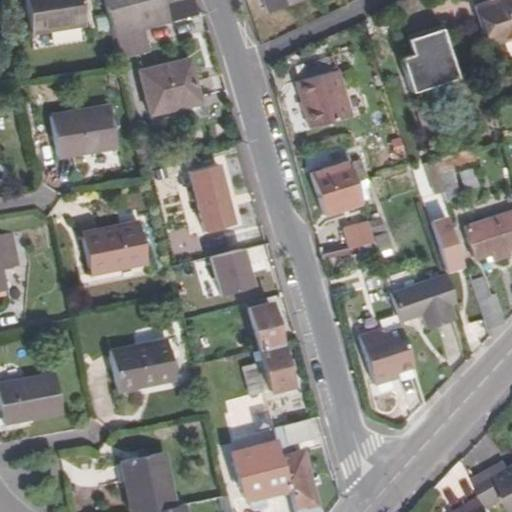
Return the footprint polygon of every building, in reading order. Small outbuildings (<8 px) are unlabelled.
[(83,27),(78,0),(23,0),(29,35),(83,27)] [(181,0),(163,6),(167,23),(196,14),(191,0),(181,0)] [(267,0),(271,13),(306,2),(305,0),(267,0)] [(511,0),(490,0),(491,2),(476,7),(489,46),(509,39),(508,36),(511,34),(511,0)] [(410,55),(399,58),(410,94),(458,79),(441,27),(405,38),(410,55)] [(116,63),(147,53),(141,30),(110,40),(116,63)] [(201,123),(197,104),(176,109),(174,102),(195,97),(185,59),(136,72),(148,124),(160,125),(169,124),(180,121),(187,117),(189,126),(201,123)] [(339,72),(297,84),(310,130),(353,117),(339,72)] [(197,104),(195,97),(174,102),(176,109),(197,104)] [(107,105),(46,117),(54,156),(115,144),(107,105)] [(472,198),(462,164),(477,159),(474,151),(433,164),(447,206),(472,198)] [(357,154),(346,157),(350,168),(355,186),(366,182),(357,154)] [(201,233),(234,226),(221,164),(187,171),(201,233)] [(363,211),(355,186),(350,168),(312,181),(325,222),(363,211)] [(493,252),(508,247),(511,245),(511,212),(465,226),(474,257),(493,252)] [(445,261),(458,258),(445,215),(434,218),(445,261)] [(139,219),(80,231),(91,276),(150,266),(139,219)] [(388,237),(384,223),(368,228),(373,241),(388,237)] [(18,232),(0,234),(0,294),(7,293),(5,273),(23,270),(18,232)] [(394,254),(389,239),(376,243),(379,256),(383,258),(394,254)] [(508,247),(493,252),(495,259),(510,255),(508,247)] [(380,262),(375,248),(358,253),(362,267),(380,262)] [(241,250),(226,253),(236,293),(251,290),(241,250)] [(458,258),(445,261),(448,273),(461,269),(458,258)] [(477,300),(490,297),(484,278),(471,282),(477,300)] [(399,310),(396,298),(392,299),(401,328),(423,322),(428,337),(457,327),(453,313),(459,311),(449,280),(410,293),(414,306),(399,310)] [(414,306),(410,293),(396,298),(399,310),(414,306)] [(490,297),(477,300),(487,331),(504,325),(495,295),(490,297)] [(258,351),(279,346),(269,305),(248,310),(258,351)] [(415,373),(403,335),(384,341),(382,336),(360,343),(374,390),(391,386),(390,381),(415,373)] [(164,343),(106,354),(114,394),(171,383),(164,343)] [(289,386),(279,346),(258,351),(267,391),(289,386)] [(250,397),(262,394),(255,367),(243,370),(250,397)] [(62,414),(54,377),(0,386),(0,414),(2,426),(62,414)] [(284,402),(270,405),(274,423),(289,419),(284,402)] [(271,430),(274,443),(286,489),(291,511),(314,511),(299,453),(289,455),(287,444),(310,438),(306,421),(271,430)] [(286,489),(274,443),(230,454),(242,500),(286,489)] [(148,511),(169,508),(159,455),(117,461),(126,511),(148,511)] [(483,493),(490,505),(507,497),(511,507),(511,466),(510,467),(505,457),(473,476),(483,493)] [(493,511),(490,505),(483,493),(451,511),(493,511)]
